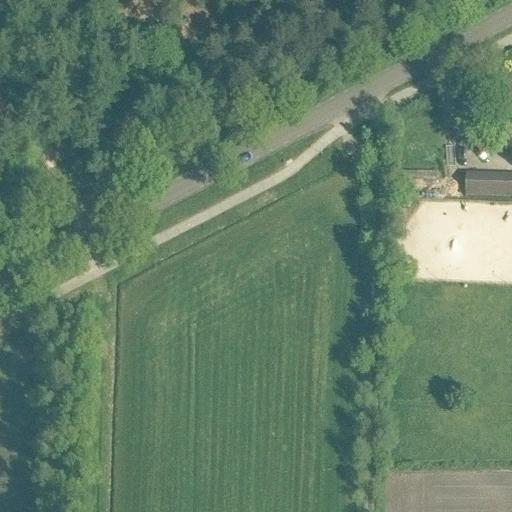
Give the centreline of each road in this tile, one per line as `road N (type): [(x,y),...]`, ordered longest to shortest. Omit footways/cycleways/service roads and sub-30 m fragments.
road 1 (tertiary): [(0,287),(511,15)]
road 2 (track): [(339,0),(294,33),(123,105),(49,153)]
